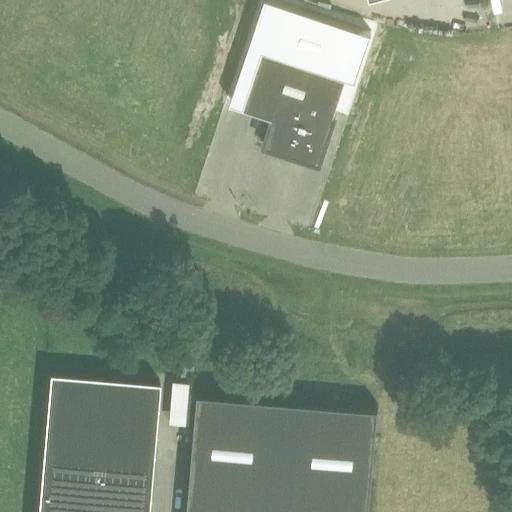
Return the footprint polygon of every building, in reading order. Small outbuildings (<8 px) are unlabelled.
[(0,0),(0,38),(150,122),(199,138),(244,0),(0,0)] [(281,0),(263,0),(230,99),(244,104),(273,114),(264,141),(292,150),(306,155),(320,160),(336,112),(334,111),(346,74),(356,78),(372,30),(281,0)] [(511,30),(459,37),(470,117),(474,153),(475,153),(478,176),(511,171),(511,30)] [(146,511),(159,378),(49,368),(36,511),(146,511)] [(369,511),(378,404),(198,389),(187,511),(369,511)] [(381,426),(373,511),(491,511),(456,432),(381,426)]
